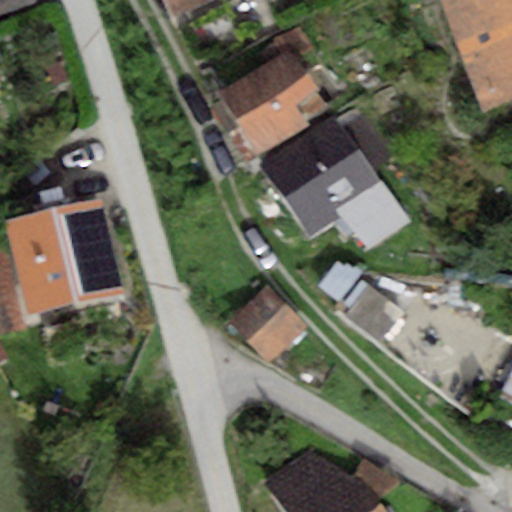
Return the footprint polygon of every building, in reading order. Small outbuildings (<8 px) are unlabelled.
[(0,0),(0,13),(36,0),(0,0)] [(162,0),(172,18),(212,0),(162,0)] [(511,0),(446,0),(437,4),(479,116),(511,103),(511,0)] [(290,54),(220,94),(256,158),(308,129),(294,105),(313,94),(290,54)] [(360,106),(262,166),(307,239),(343,217),(365,253),(410,226),(374,168),(392,157),(360,106)] [(123,295),(101,200),(4,222),(26,316),(123,295)] [(0,336),(22,332),(2,245),(0,245),(0,336)] [(406,316),(361,284),(341,311),(386,344),(406,316)] [(306,326),(265,290),(230,328),(271,365),(306,326)] [(511,373),(500,402),(511,406),(511,373)] [(266,482),(285,511),(387,511),(373,491),(312,452),(266,482)]
